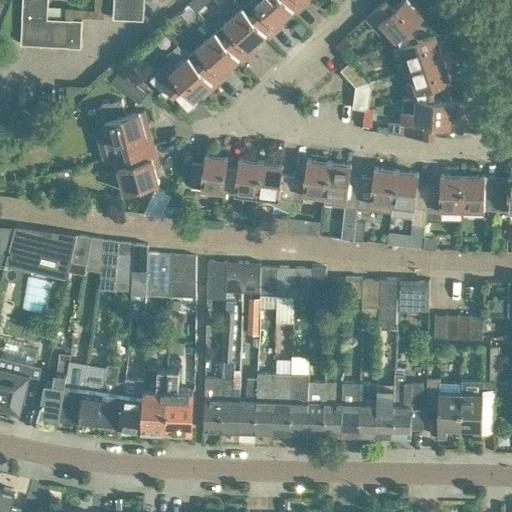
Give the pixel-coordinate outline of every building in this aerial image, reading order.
[(23,0),(22,33),(21,43),(81,47),(83,19),(47,17),(48,11),(48,0),(23,0)] [(114,0),(114,14),(144,16),(145,0),(114,0)] [(294,9),(285,0),(238,0),(243,6),(242,7),(266,34),(269,37),(279,28),(276,25),(293,10),(294,9)] [(285,0),(294,9),(293,10),(296,13),(306,4),(303,1),(303,0),(285,0)] [(397,39),(399,36),(409,28),(420,18),(427,12),(416,0),(415,0),(412,3),(409,0),(402,0),(394,7),(387,0),(383,0),(366,17),(380,33),(387,27),(397,39)] [(266,34),(242,7),(215,31),(239,58),(242,62),(252,53),(249,50),(266,34),(269,38),(269,37),(266,34)] [(435,32),(434,33),(420,18),(409,28),(399,36),(401,42),(393,45),(396,55),(404,53),(409,68),(448,54),(443,40),(438,41),(435,32)] [(239,58),(215,31),(189,55),(188,56),(215,86),(225,77),(222,74),(239,58)] [(343,38),(336,45),(343,53),(351,46),(343,38)] [(453,69),(448,54),(409,68),(413,80),(405,83),(410,97),(411,97),(416,97),(416,98),(434,99),(434,98),(435,85),(451,79),(448,71),(453,69)] [(215,86),(188,56),(177,66),(172,60),(156,75),(160,81),(173,95),(182,86),(194,99),(200,93),(203,96),(215,86)] [(354,58),(341,69),(356,86),(368,80),(354,58)] [(119,69),(118,70),(133,81),(133,80),(140,71),(128,62),(119,69)] [(148,92),(133,80),(133,81),(118,70),(112,79),(125,88),(141,100),(148,92)] [(373,78),(368,80),(356,86),(353,107),(365,109),(370,107),(373,78)] [(144,108),(127,113),(123,97),(101,104),(96,104),(93,108),(92,112),(93,117),(96,120),(101,121),(105,120),(111,144),(113,143),(116,155),(154,145),(144,108)] [(403,99),(402,122),(407,122),(406,134),(433,136),(434,124),(451,125),(451,117),(456,117),(458,100),(434,98),(434,99),(416,98),(416,97),(411,97),(403,99)] [(158,158),(154,145),(116,155),(119,165),(117,166),(125,191),(159,181),(153,159),(158,158)] [(227,167),(228,156),(205,153),(204,163),(192,162),(189,185),(201,186),(201,187),(224,190),(227,167)] [(257,195),(262,160),(239,157),(238,168),(227,167),(224,190),(225,190),(225,189),(235,190),(235,192),(257,195)] [(326,194),(330,160),(307,157),(305,176),(294,175),(291,197),(304,199),(304,192),(326,194)] [(291,197),(294,175),(282,173),(284,163),(262,160),(257,195),(266,196),(266,202),(289,211),(291,197)] [(358,206),(362,175),(351,174),(352,163),(330,160),(326,194),(325,202),(358,206)] [(392,210),(393,203),(397,169),(374,166),(373,177),(362,175),(358,206),(371,207),(392,210)] [(390,231),(388,243),(423,247),(425,224),(426,219),(428,206),(429,184),(418,182),(419,172),(397,169),(393,203),(392,210),(392,213),(413,216),(411,234),(390,231)] [(428,206),(426,219),(440,220),(440,208),(463,208),(463,174),(441,173),(441,184),(430,184),(429,184),(428,206)] [(496,208),(497,185),(485,185),(485,175),(463,174),(463,208),(485,209),(485,208),(496,208)] [(511,209),(511,175),(509,175),(509,186),(497,185),(496,208),(507,208),(507,210),(511,209)] [(156,187),(144,213),(161,215),(165,207),(171,194),(156,187)] [(177,208),(165,207),(161,215),(176,217),(177,208)] [(234,222),(235,212),(222,210),(220,221),(234,222)] [(289,216),(287,231),(301,232),(302,218),(289,216)] [(0,251),(7,253),(11,236),(13,225),(0,223),(0,251)] [(16,224),(7,263),(37,270),(41,254),(72,259),(77,233),(16,224)] [(72,259),(71,261),(86,264),(91,240),(93,236),(77,233),(72,259)] [(436,247),(437,237),(425,235),(424,246),(436,247)] [(86,264),(86,268),(101,270),(104,248),(106,238),(93,236),(91,240),(86,264)] [(104,248),(101,270),(102,270),(109,271),(108,279),(116,280),(120,240),(106,238),(104,248)] [(116,280),(115,288),(130,288),(134,242),(120,240),(116,280)] [(130,288),(130,292),(146,293),(148,251),(148,244),(134,242),(130,288)] [(171,294),(172,253),(148,251),(146,293),(171,294)] [(172,253),(171,294),(193,295),(197,295),(196,255),(172,253)] [(226,289),(227,259),(208,258),(207,292),(219,297),(225,297),(225,289),(226,289)] [(243,289),(244,259),(227,259),(226,289),(243,289)] [(261,263),(261,260),(244,259),(243,289),(260,290),(261,263)] [(277,294),(278,264),(261,263),(260,290),(260,293),(277,294)] [(277,294),(277,321),(293,321),(293,294),(294,264),(278,264),(277,294)] [(313,265),(294,264),(293,294),(312,295),(313,265)] [(313,265),(312,295),(326,295),(327,265),(313,265)] [(361,312),(362,277),(344,276),(345,294),(345,295),(351,295),(353,305),(353,320),(362,320),(362,312),(361,312)] [(378,305),(379,277),(362,277),(361,312),(362,312),(374,313),(374,305),(378,305)] [(399,298),(400,277),(379,277),(378,305),(379,305),(379,327),(398,327),(398,309),(399,298)] [(399,298),(398,309),(418,310),(420,278),(400,277),(399,298)] [(239,430),(240,397),(241,384),(234,384),(235,359),(233,358),(235,308),(231,308),(231,299),(226,298),(226,308),(223,358),(224,358),(224,361),(222,361),(222,376),(223,376),(221,430),(239,430)] [(258,298),(249,298),(247,334),(257,334),(258,298)] [(446,336),(446,314),(435,313),(435,336),(446,336)] [(458,336),(458,314),(446,314),(446,336),(458,336)] [(470,336),(470,314),(458,314),(458,336),(470,336)] [(483,337),(483,314),(470,314),(470,336),(483,337)] [(119,424),(124,380),(119,378),(121,363),(112,362),(114,348),(110,347),(109,357),(107,357),(106,363),(107,363),(105,376),(99,421),(119,424)] [(59,415),(67,361),(69,352),(60,351),(57,371),(56,370),(53,381),(45,379),(40,412),(59,415)] [(0,408),(2,409),(3,406),(21,410),(24,396),(34,399),(42,365),(0,354),(0,408)] [(497,380),(498,358),(491,358),(490,378),(490,379),(496,379),(496,380),(497,380)] [(84,385),(86,374),(88,364),(67,361),(59,415),(79,418),(84,385)] [(167,428),(169,366),(159,365),(159,366),(145,365),(144,377),(142,427),(167,428)] [(180,366),(169,366),(167,428),(192,428),(193,386),(180,386),(180,366)] [(273,431),(275,370),(258,370),(258,377),(256,431),(273,431)] [(290,432),(292,371),(275,370),(273,431),(290,432)] [(292,371),(290,432),(306,432),(307,381),(309,381),(310,371),(292,371)] [(396,381),(393,434),(411,435),(412,425),(423,425),(423,398),(423,380),(404,380),(404,373),(396,373),(396,381)] [(99,421),(105,376),(86,374),(84,385),(79,418),(99,421)] [(142,427),(144,377),(127,375),(126,380),(124,380),(119,424),(142,427)] [(460,427),(461,389),(440,388),(441,376),(428,375),(427,409),(438,410),(438,436),(446,436),(447,426),(460,427)] [(205,376),(204,430),(221,430),(223,376),(222,376),(205,376)] [(256,431),(258,377),(247,377),(247,397),(240,397),(239,430),(256,431)] [(496,388),(496,380),(496,379),(490,379),(490,378),(483,378),(483,388),(496,388)] [(359,433),(360,380),(343,380),(342,402),(341,402),(340,433),(359,433)] [(375,434),(377,380),(360,380),(359,433),(375,434)] [(377,380),(375,434),(393,434),(396,381),(377,380)] [(324,432),(325,381),(309,381),(307,381),(306,432),(324,432)] [(335,381),(325,381),(324,432),(340,433),(341,402),(335,402),(335,381)] [(461,389),(460,427),(473,427),(473,437),(482,437),(483,430),(495,430),(495,413),(496,393),(496,388),(483,388),(483,389),(461,389)] [(10,511),(15,493),(13,492),(10,488),(5,487),(2,490),(0,489),(0,511),(10,511)]
